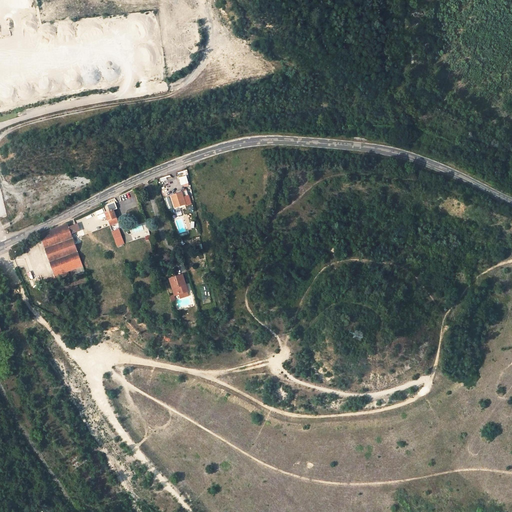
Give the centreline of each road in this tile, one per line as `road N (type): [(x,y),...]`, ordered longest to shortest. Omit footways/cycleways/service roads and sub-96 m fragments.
road 1 (secondary): [(0,246),(149,174),(244,143),(391,152),(511,201)]
road 2 (track): [(198,3),(209,44),(185,81),(0,125)]
road 3 (track): [(185,81),(166,95),(60,114),(0,136)]
